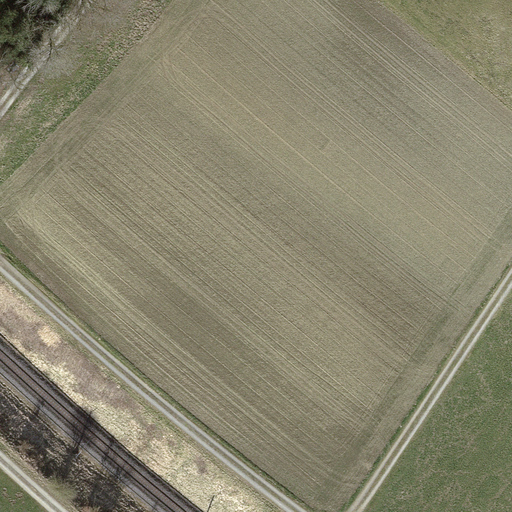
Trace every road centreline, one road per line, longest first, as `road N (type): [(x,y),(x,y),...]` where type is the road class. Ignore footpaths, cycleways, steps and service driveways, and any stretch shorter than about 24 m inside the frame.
road 1 (track): [(294,511),(0,265)]
road 2 (track): [(354,511),(511,277)]
road 3 (track): [(0,121),(91,0)]
